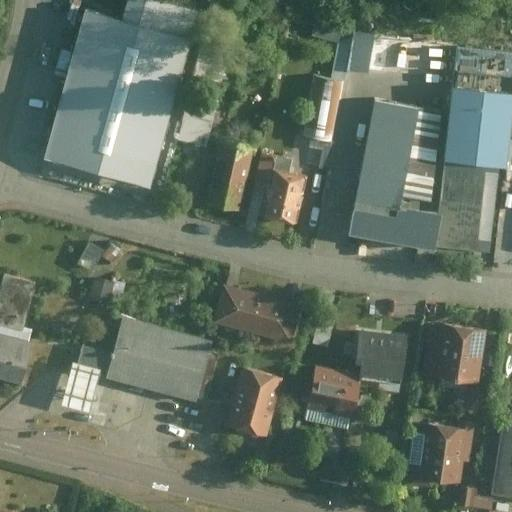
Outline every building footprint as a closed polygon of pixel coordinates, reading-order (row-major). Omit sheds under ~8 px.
[(75,20),(35,157),(118,181),(126,155),(151,162),(175,82),(141,73),(151,42),(75,20)] [(308,133),(338,136),(347,66),(393,71),(398,33),(317,23),(316,36),(339,39),(335,73),(315,71),(308,133)] [(221,48),(216,46),(219,36),(208,34),(199,67),(215,71),(221,48)] [(447,47),(448,37),(422,36),(422,45),(447,47)] [(452,59),(446,101),(505,109),(511,67),(452,59)] [(216,101),(184,94),(174,140),(205,147),(216,101)] [(446,101),(442,100),(439,117),(447,118),(440,167),(487,173),(496,178),(505,109),(446,101)] [(407,112),(358,104),(338,226),(342,227),(339,245),(395,255),(396,246),(410,249),(408,254),(416,255),(417,250),(430,251),(428,260),(474,266),(487,173),(440,167),(447,118),(439,117),(407,112)] [(251,144),(216,137),(203,200),(238,208),(251,144)] [(271,166),(289,169),(292,156),(260,149),(251,186),(267,189),(271,166)] [(289,169),(271,166),(267,189),(262,214),(298,221),(307,173),(289,169)] [(88,245),(74,266),(90,276),(101,258),(109,263),(117,250),(108,245),(102,254),(88,245)] [(1,276),(0,278),(0,327),(21,333),(33,284),(1,276)] [(93,293),(103,296),(108,278),(98,276),(93,293)] [(299,307),(221,287),(212,325),(289,345),(299,307)] [(211,343),(118,319),(109,355),(102,380),(195,404),(211,343)] [(478,384),(486,333),(439,326),(437,341),(430,340),(425,376),(478,384)] [(0,385),(16,390),(27,346),(23,345),(25,334),(21,333),(0,327),(0,385)] [(405,338),(352,331),(345,377),(354,379),(398,384),(405,338)] [(75,373),(102,380),(109,355),(82,348),(75,373)] [(276,378),(239,369),(224,430),(260,439),(276,378)] [(345,377),(312,371),(304,411),(347,419),(354,379),(345,377)] [(90,421),(102,380),(75,373),(70,372),(59,413),(90,421)] [(480,412),(491,394),(476,385),(465,402),(480,412)] [(489,472),(486,494),(458,489),(455,508),(477,511),(486,511),(489,497),(511,500),(511,424),(484,420),(477,470),(489,472)] [(409,467),(406,487),(429,491),(430,483),(457,487),(461,464),(464,465),(471,426),(454,423),(453,431),(422,425),(420,438),(410,436),(405,466),(409,467)]
